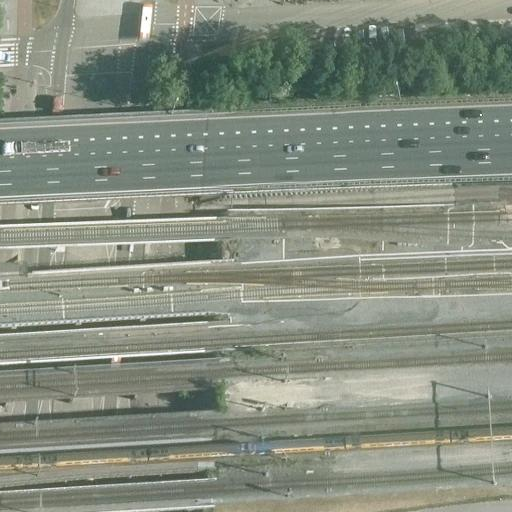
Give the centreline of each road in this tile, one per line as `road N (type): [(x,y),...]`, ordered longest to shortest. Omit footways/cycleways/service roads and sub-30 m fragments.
road 1 (secondary): [(100,511),(149,0)]
road 2 (secondary): [(69,0),(23,511)]
road 3 (motorway): [(511,150),(0,172)]
